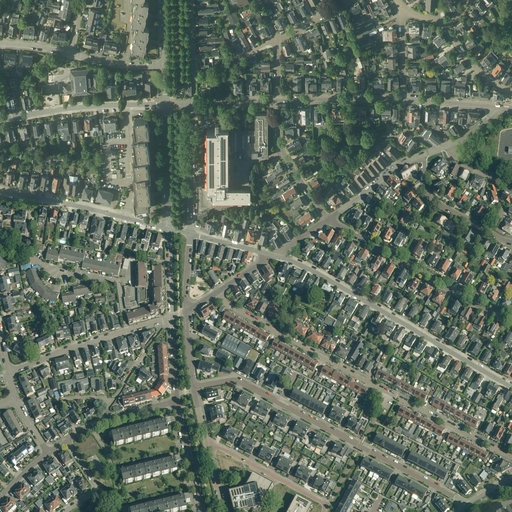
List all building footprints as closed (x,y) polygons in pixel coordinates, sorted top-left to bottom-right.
[(100,4),(100,0),(92,0),(91,3),(95,4),(95,7),(101,8),(102,5),(100,4)] [(137,0),(137,1),(131,25),(137,26),(143,27),(149,3),(143,2),(137,0)] [(426,10),(433,10),(433,9),(434,9),(434,0),(426,0),(426,9),(426,10)] [(445,0),(451,10),(458,5),(454,0),(445,0)] [(302,15),(308,12),(303,1),(297,4),(298,7),(297,7),(299,10),(300,10),(302,15)] [(480,1),(475,5),(477,8),(480,11),(479,12),(481,15),(486,10),(484,8),(485,7),(480,1)] [(387,3),(380,7),(383,14),(384,13),(385,16),(386,16),(387,18),(388,18),(392,16),(392,15),(391,13),(392,13),(388,5),(387,3)] [(207,8),(198,8),(199,14),(214,13),(214,8),(218,8),(218,4),(207,5),(207,8)] [(359,13),(359,11),(362,9),(359,4),(351,8),(355,15),(359,13)] [(246,10),(244,11),(242,12),(245,17),(249,15),(252,13),(254,16),(257,14),(256,11),(253,6),(246,10)] [(90,9),(89,15),(97,17),(98,11),(100,11),(101,8),(95,7),(94,10),(90,9)] [(291,21),(297,18),(294,13),(295,13),(293,9),(292,10),(290,8),(285,11),(286,13),(291,21)] [(472,20),(474,23),(479,18),(477,16),(478,15),(473,9),(468,14),(473,20),(472,20)] [(58,16),(61,17),(69,19),(71,13),(63,11),(59,10),(58,16)] [(276,28),(277,28),(278,27),(279,28),(287,23),(282,15),(281,13),(280,11),(273,15),(275,18),(274,19),(276,23),(274,24),(276,28)] [(239,22),(234,12),(227,15),(232,25),(239,22)] [(343,13),(337,16),(340,24),(341,24),(341,26),(347,24),(346,21),(347,21),(343,13)] [(96,23),(97,17),(89,15),(87,22),(96,23)] [(340,30),(339,28),(338,26),(335,18),(329,20),(332,28),(334,32),(340,30)] [(460,34),(467,29),(469,27),(466,23),(464,20),(462,21),(454,26),(457,30),(455,31),(457,35),(459,33),(460,34)] [(94,30),(96,23),(87,22),(86,28),(87,28),(86,31),(94,33),(94,30)] [(270,32),(266,24),(265,22),(259,25),(255,27),(255,28),(256,30),(259,28),(260,32),(262,31),(264,35),(266,34),(267,34),(268,36),(271,34),(270,32)] [(328,34),(331,33),(330,31),(330,30),(327,22),(321,25),(324,33),(325,35),(328,34)] [(253,23),(249,26),(250,28),(254,35),(258,33),(256,30),(255,28),(255,27),(254,24),(253,23)] [(503,23),(499,25),(502,30),(503,33),(500,36),(503,40),(509,36),(506,31),(508,30),(503,23)] [(415,36),(418,36),(418,33),(419,33),(418,24),(409,24),(409,27),(407,27),(407,31),(409,31),(409,33),(415,33),(415,36)] [(426,36),(430,37),(431,32),(433,32),(434,28),(431,28),(432,27),(426,26),(424,25),(422,35),(422,38),(425,38),(426,36)] [(149,28),(143,27),(137,26),(132,50),(143,53),(149,28)] [(311,29),(316,39),(320,37),(319,34),(320,34),(317,26),(311,29)] [(42,30),(40,38),(46,39),(48,31),(47,31),(48,28),(45,27),(44,30),(42,30)] [(52,38),(58,40),(60,31),(60,29),(55,28),(52,38)] [(316,39),(311,29),(306,32),(310,39),(311,39),(312,41),(316,39)] [(388,40),(388,39),(396,38),(396,29),(387,30),(382,31),(382,40),(388,40)] [(238,37),(239,38),(245,49),(250,46),(244,36),(243,34),(242,33),(241,33),(239,34),(238,35),(238,37)] [(444,45),(447,43),(446,41),(444,37),(443,37),(440,33),(433,38),(434,39),(432,41),(434,44),(436,42),(435,43),(438,47),(443,43),(444,45)] [(355,40),(360,50),(372,44),(368,34),(355,40)] [(252,35),(247,38),(251,45),(256,43),(252,35)] [(298,43),(299,46),(300,47),(302,51),(308,48),(307,45),(305,40),(304,40),(302,35),(296,37),(296,38),(294,38),(295,42),(296,41),(297,44),(298,43)] [(90,47),(92,39),(86,37),(84,46),(90,47)] [(469,48),(469,49),(476,44),(478,42),(474,37),(465,43),(467,45),(466,46),(468,48),(469,48)] [(98,40),(92,39),(90,47),(97,49),(98,45),(101,45),(102,39),(99,38),(98,40)] [(218,38),(211,38),(207,39),(207,44),(200,45),(200,51),(212,50),(212,44),(226,43),(224,38),(218,38)] [(235,53),(237,52),(238,52),(242,50),(236,38),(232,41),(233,43),(232,44),(233,45),(234,45),(235,47),(232,48),(234,52),(235,53)] [(102,39),(101,45),(104,46),(103,50),(109,51),(111,43),(112,41),(105,40),(102,39)] [(117,44),(111,43),(109,51),(113,52),(113,53),(119,54),(120,49),(121,43),(118,42),(117,44)] [(281,45),(284,54),(285,56),(292,54),(290,49),(289,49),(288,43),(281,45)] [(385,50),(383,51),(383,55),(397,54),(396,44),(387,45),(387,46),(385,46),(385,50)] [(474,55),(474,56),(478,54),(478,55),(481,53),(479,50),(481,48),(479,45),(476,46),(473,49),(474,50),(471,52),(472,53),(472,54),(473,55),(474,55)] [(412,55),(417,55),(417,49),(419,49),(419,46),(417,46),(408,46),(408,56),(409,55),(409,58),(412,58),(412,55)] [(480,61),(483,65),(493,56),(490,53),(487,55),(480,61)] [(447,66),(451,64),(447,58),(448,58),(447,56),(446,56),(444,54),(438,58),(437,57),(431,61),(434,65),(436,65),(437,64),(439,66),(443,66),(446,64),(447,66)] [(23,55),(22,63),(22,64),(26,65),(28,67),(31,65),(32,56),(23,55)] [(486,68),(493,62),(496,60),(493,56),(483,65),(486,68)] [(297,67),(297,65),(303,64),(303,61),(301,61),(293,62),(294,64),(286,64),(286,70),(294,70),(294,67),(297,67)] [(498,64),(492,72),(497,77),(502,71),(502,70),(504,68),(506,65),(501,61),(499,64),(498,64)] [(267,72),(267,69),(270,69),(272,69),(272,65),(270,65),(269,65),(269,63),(264,63),(264,62),(261,63),(258,63),(258,66),(261,66),(261,70),(262,70),(262,72),(267,72)] [(452,69),(456,73),(458,72),(462,69),(464,71),(466,69),(465,67),(461,62),(458,64),(457,64),(454,67),(452,69)] [(419,75),(419,73),(419,66),(417,66),(417,65),(411,65),(411,66),(408,66),(408,73),(409,73),(409,75),(412,75),(419,75)] [(100,91),(100,84),(90,85),(90,75),(89,69),(70,70),(71,84),(63,85),(63,86),(64,86),(64,93),(72,92),(72,94),(91,93),(91,91),(100,91)] [(266,89),(265,76),(265,72),(260,73),(258,73),(258,79),(261,79),(261,86),(261,89),(266,89)] [(511,80),(511,76),(511,77),(506,72),(504,75),(504,76),(501,80),(507,84),(507,83),(509,85),(511,82),(511,80)] [(388,77),(388,87),(388,90),(392,90),(393,87),(398,87),(398,78),(397,78),(397,74),(393,74),(393,78),(388,77)] [(299,88),(302,88),(301,78),(301,75),(293,76),(293,78),(293,89),(296,89),(296,91),(299,90),(299,88)] [(337,76),(337,80),(337,88),(340,88),(340,89),(342,89),(343,88),(343,85),(344,85),(344,84),(346,84),(346,80),(343,80),(343,76),(337,76)] [(239,91),(243,91),(243,81),(238,81),(238,78),(233,79),(233,81),(234,92),(239,91)] [(249,80),(249,83),(247,83),(247,92),(250,92),(254,92),(257,92),(256,86),(257,86),(257,83),(256,83),(255,78),(252,79),(252,80),(249,80)] [(310,90),(316,89),(316,78),(310,78),(310,81),(305,81),(305,90),(310,90)] [(322,90),(331,89),(331,80),(330,80),(330,78),(322,79),(322,81),(321,81),(322,90)] [(372,85),(371,88),(374,89),(384,89),(384,81),(383,81),(383,78),(378,78),(378,81),(374,81),(374,85),(372,85)] [(424,83),(426,83),(425,91),(435,92),(436,84),(435,84),(435,81),(435,78),(427,78),(427,81),(424,80),(424,83)] [(415,90),(421,90),(421,82),(421,80),(417,79),(417,80),(416,80),(411,79),(411,81),(411,85),(408,85),(408,90),(410,90),(415,91),(415,90)] [(441,92),(449,93),(450,84),(449,84),(449,82),(442,81),(442,84),(441,84),(441,92)] [(455,85),(454,93),(464,94),(465,86),(465,83),(456,82),(455,85)] [(123,96),(124,95),(126,95),(126,96),(136,96),(136,86),(134,86),(134,83),(130,84),(130,87),(126,87),(126,90),(122,90),(123,96)] [(146,95),(155,95),(154,83),(145,83),(146,95)] [(478,93),(487,93),(488,86),(480,85),(479,92),(478,92),(478,93)] [(112,96),(115,96),(115,86),(107,86),(104,86),(105,92),(107,92),(107,96),(108,96),(108,97),(112,97),(112,96)] [(28,106),(32,105),(30,95),(29,89),(25,90),(26,96),(22,96),(23,107),(28,106)] [(493,92),(493,98),(503,99),(504,99),(505,98),(505,96),(504,96),(503,96),(503,95),(494,90),(493,92)] [(6,98),(8,108),(11,107),(11,109),(16,108),(16,103),(17,103),(16,100),(15,100),(14,96),(13,93),(9,93),(10,96),(9,97),(9,98),(6,98)] [(375,118),(377,118),(378,116),(378,115),(378,107),(369,107),(369,116),(375,116),(375,118)] [(343,123),(344,123),(344,118),(344,114),(347,113),(347,109),(344,109),(337,109),(336,108),(333,108),(332,109),(332,114),(332,119),(332,123),(342,123),(342,124),(343,124),(343,123)] [(361,120),(365,120),(365,117),(365,108),(355,108),(353,108),(353,112),(355,112),(355,117),(361,117),(361,120)] [(387,118),(390,119),(390,116),(390,108),(381,108),(381,116),(387,116),(387,118)] [(392,121),(400,121),(400,118),(400,108),(392,108),(392,121)] [(419,120),(419,112),(418,111),(416,110),(415,111),(414,111),(414,109),(410,108),(410,111),(409,111),(409,119),(409,124),(410,124),(410,127),(414,127),(414,124),(418,125),(419,120)] [(290,124),(296,123),(296,119),(294,119),(294,112),(289,112),(288,112),(288,109),(284,110),(284,112),(284,122),(290,122),(290,124)] [(300,122),(311,121),(310,109),(300,109),(298,109),(298,113),(300,113),(300,122)] [(439,122),(447,123),(447,121),(448,111),(444,111),(444,110),(440,109),(439,112),(439,122)] [(425,119),(435,119),(436,111),(430,111),(430,110),(425,110),(423,110),(423,114),(425,114),(425,119)] [(315,120),(315,123),(315,126),(319,126),(319,125),(323,125),(323,123),(326,123),(326,114),(321,114),(321,111),(319,111),(314,111),(314,120),(315,120)] [(465,125),(465,121),(466,115),(466,113),(465,111),(463,111),(461,111),(458,111),(457,112),(453,112),(451,112),(450,120),(452,120),(453,122),(456,122),(457,119),(459,119),(458,124),(465,125)] [(468,116),(466,115),(465,121),(467,121),(468,121),(468,122),(471,122),(480,116),(479,113),(468,112),(468,116)] [(268,155),(268,113),(255,113),(255,118),(255,130),(255,135),(255,143),(255,151),(257,151),(257,156),(268,156),(268,155)] [(146,116),(146,117),(135,118),(134,117),(132,117),(135,134),(132,135),(135,156),(132,156),(135,172),(132,172),(136,198),(134,198),(136,210),(149,208),(147,197),(150,197),(147,176),(150,176),(147,156),(150,155),(146,134),(149,134),(146,116)] [(88,127),(93,127),(92,122),(94,121),(94,117),(92,118),(92,117),(87,118),(85,119),(85,125),(84,125),(84,128),(85,128),(85,130),(88,130),(88,127)] [(107,119),(103,119),(104,130),(108,130),(109,131),(114,131),(114,129),(118,129),(117,118),(113,118),(112,118),(111,118),(108,118),(108,119),(107,119)] [(74,132),(81,131),(81,129),(81,125),(80,125),(79,120),(77,120),(76,119),(74,119),(73,120),(74,130),(74,132)] [(52,134),(54,134),(55,134),(55,131),(54,127),(53,127),(53,122),(46,123),(47,128),(44,129),(45,135),(52,134)] [(490,139),(483,155),(511,167),(511,123),(490,139)] [(35,137),(41,136),(41,135),(42,135),(41,130),(40,130),(39,124),(33,125),(35,137)] [(26,139),(29,138),(29,135),(28,131),(27,131),(26,126),(19,127),(19,128),(17,128),(18,132),(20,131),(21,137),(25,136),(26,139)] [(227,182),(227,154),(232,154),(247,154),(247,157),(257,157),(257,156),(257,151),(255,151),(255,143),(247,143),(247,135),(255,135),(255,130),(232,130),(232,151),(227,151),(227,141),(227,126),(229,126),(216,126),(216,129),(207,129),(207,130),(208,187),(207,187),(208,187),(208,190),(229,190),(229,183),(229,182),(227,182)] [(433,144),(434,144),(435,143),(437,145),(439,142),(434,138),(434,137),(433,136),(433,135),(431,133),(430,132),(432,131),(431,130),(430,130),(427,129),(421,127),(420,133),(422,135),(426,138),(433,144)] [(432,131),(430,132),(431,133),(433,135),(433,136),(434,137),(434,138),(439,142),(440,142),(441,142),(441,141),(442,140),(442,139),(433,132),(435,130),(437,132),(438,130),(436,130),(435,129),(432,128),(431,130),(432,131)] [(13,141),(16,141),(16,138),(15,135),(14,135),(13,129),(5,131),(5,134),(8,134),(8,139),(12,139),(13,141)] [(399,139),(398,140),(397,141),(403,145),(404,144),(409,137),(402,133),(399,138),(399,137),(398,138),(399,139)] [(293,150),(294,152),(302,148),(298,139),(287,145),(290,151),(293,150)] [(406,148),(411,150),(417,142),(412,139),(407,145),(408,146),(406,148)] [(394,159),(400,153),(392,145),(386,152),(390,156),(394,159)] [(370,156),(373,160),(367,165),(364,162),(363,163),(365,166),(370,172),(369,172),(371,175),(372,176),(373,175),(373,174),(380,168),(379,167),(380,166),(382,168),(383,168),(381,166),(382,165),(383,166),(386,163),(380,155),(376,157),(374,154),(370,156)] [(299,166),(306,162),(311,160),(308,155),(306,156),(305,155),(303,156),(303,155),(297,159),(297,158),(295,159),(299,166)] [(436,164),(442,170),(443,170),(445,171),(447,170),(446,168),(447,167),(447,166),(447,165),(446,164),(445,164),(443,160),(442,161),(442,160),(439,162),(439,163),(438,164),(438,163),(436,164)] [(280,173),(284,171),(280,165),(279,163),(276,165),(277,167),(273,170),(271,171),(274,177),(276,175),(277,176),(281,174),(280,173)] [(442,170),(436,164),(435,166),(436,166),(435,168),(434,167),(432,171),(433,171),(432,172),(436,174),(436,175),(437,176),(438,175),(439,176),(440,174),(442,175),(443,173),(442,171),(442,170)] [(313,172),(315,171),(312,166),(310,167),(309,166),(307,168),(307,169),(303,172),(307,177),(313,172)] [(412,174),(416,172),(412,166),(410,167),(408,168),(402,171),(403,172),(399,174),(403,180),(409,176),(410,177),(412,175),(412,174)] [(454,166),(449,175),(454,177),(453,179),(456,180),(458,175),(456,174),(459,168),(454,166)] [(357,169),(354,172),(357,175),(354,178),(361,186),(364,183),(363,182),(364,182),(366,184),(367,183),(365,181),(366,180),(367,181),(370,178),(364,170),(360,173),(357,169)] [(10,182),(12,182),(13,177),(14,177),(14,173),(15,171),(11,170),(11,173),(7,172),(6,177),(4,177),(4,181),(6,181),(6,182),(10,182)] [(462,170),(458,178),(465,181),(469,174),(468,173),(468,172),(466,172),(465,172),(462,170)] [(19,184),(26,185),(27,180),(28,177),(29,172),(22,171),(21,175),(19,184)] [(33,186),(37,187),(38,178),(39,175),(32,174),(32,177),(31,177),(30,185),(31,185),(31,186),(33,187),(33,186)] [(284,186),(291,182),(288,177),(287,177),(286,175),(283,177),(285,179),(284,179),(280,181),(281,181),(278,183),(280,187),(283,185),(284,186)] [(44,188),(47,189),(49,180),(48,177),(42,176),(40,187),(41,188),(44,189),(44,188)] [(69,176),(69,178),(67,178),(64,178),(63,185),(66,185),(65,193),(72,193),(74,176),(73,176),(69,176)] [(74,176),(72,193),(78,194),(79,187),(82,187),(82,180),(79,179),(79,180),(77,179),(78,177),(74,176)] [(312,184),(314,187),(322,182),(318,176),(310,182),(311,184),(312,184)] [(475,189),(480,178),(476,176),(475,177),(470,187),(475,189)] [(393,190),(400,184),(397,181),(396,181),(395,182),(392,177),(386,182),(393,190)] [(58,191),(60,183),(60,180),(53,178),(53,181),(52,185),(53,185),(52,189),(55,190),(55,191),(57,191),(58,191)] [(480,178),(475,189),(479,191),(484,181),(484,180),(480,178)] [(269,188),(277,184),(274,179),(267,184),(269,188)] [(348,180),(346,182),(343,179),(340,182),(343,185),(342,186),(347,191),(348,190),(351,194),(356,189),(351,183),(350,183),(348,180)] [(433,186),(437,192),(441,189),(441,190),(444,188),(447,187),(443,180),(436,184),(437,184),(433,186)] [(322,189),(327,195),(335,190),(330,183),(322,189)] [(88,198),(90,198),(92,190),(88,189),(89,185),(86,184),(85,188),(84,188),(84,190),(83,190),(82,192),(83,192),(82,197),(84,197),(84,198),(87,199),(88,198)] [(445,197),(452,202),(457,194),(451,190),(453,188),(450,186),(448,189),(449,190),(445,197)] [(294,195),(297,193),(297,192),(296,189),(295,190),(293,187),(289,189),(289,188),(286,190),(286,191),(283,193),(287,199),(290,197),(291,198),(294,196),(294,195)] [(388,197),(390,195),(393,197),(395,194),(389,189),(387,191),(381,187),(379,189),(388,197)] [(498,202),(495,195),(497,194),(494,187),(490,188),(492,192),(485,194),(487,200),(490,200),(492,204),(498,202)] [(388,197),(379,189),(377,192),(383,198),(383,199),(385,200),(386,200),(388,197)] [(507,203),(511,196),(511,194),(511,193),(505,189),(502,194),(504,195),(501,199),(507,203)] [(97,199),(106,202),(107,200),(110,201),(112,193),(99,190),(97,199)] [(229,190),(208,190),(202,190),(202,206),(212,206),(212,203),(212,202),(250,202),(250,190),(246,190),(229,190)] [(403,199),(408,204),(416,196),(411,191),(403,199)] [(337,192),(329,198),(327,200),(327,201),(329,204),(330,204),(332,203),(335,207),(336,208),(340,205),(339,203),(343,200),(341,197),(341,198),(337,192)] [(460,199),(459,202),(457,205),(463,208),(469,198),(465,196),(464,198),(460,195),(459,198),(460,199)] [(302,207),(305,205),(303,203),(304,203),(300,197),(292,203),(289,205),(291,207),(294,205),(296,208),(300,206),(302,207)] [(375,198),(373,199),(370,197),(366,202),(369,205),(369,206),(372,208),(374,205),(376,207),(380,202),(375,198)] [(412,205),(418,212),(424,207),(418,200),(412,205)] [(475,214),(483,219),(486,212),(479,208),(477,210),(476,209),(474,211),(476,212),(475,214)] [(0,209),(0,211),(0,214),(3,214),(2,214),(2,215),(3,215),(3,216),(4,217),(4,221),(11,222),(12,210),(0,209)] [(39,217),(39,220),(45,221),(46,219),(47,215),(46,215),(47,210),(44,210),(43,209),(42,209),(41,209),(40,209),(39,217)] [(294,219),(301,214),(298,210),(292,215),(294,219)] [(350,220),(355,224),(358,219),(359,219),(361,216),(362,214),(356,210),(354,213),(354,212),(352,217),(349,215),(347,219),(350,220)] [(50,220),(50,223),(56,224),(56,221),(57,221),(58,218),(57,218),(58,213),(52,211),(50,220)] [(302,216),(301,214),(296,218),(297,220),(299,219),(302,224),(306,221),(310,219),(311,221),(314,219),(313,217),(309,211),(302,216)] [(20,224),(25,225),(26,213),(19,212),(19,217),(17,216),(17,218),(16,218),(16,219),(17,219),(14,219),(13,223),(15,224),(20,224)] [(59,225),(65,226),(68,214),(65,213),(64,214),(60,213),(59,223),(60,223),(59,225)] [(69,225),(76,227),(76,225),(78,217),(77,217),(77,216),(75,215),(75,216),(72,216),(71,220),(70,220),(70,223),(69,225)] [(402,215),(396,225),(401,228),(407,218),(402,215)] [(360,226),(366,230),(370,222),(371,219),(365,216),(364,218),(362,221),(363,222),(360,226)] [(444,228),(449,231),(453,224),(438,216),(434,223),(443,228),(444,225),(445,226),(444,228)] [(79,228),(85,230),(86,227),(86,228),(88,219),(81,217),(79,226),(80,226),(79,228)] [(401,227),(404,229),(410,219),(407,217),(401,227)] [(204,230),(209,231),(212,221),(210,220),(207,219),(206,222),(206,223),(202,222),(200,228),(204,229),(204,230)] [(511,222),(507,219),(503,226),(504,227),(502,231),(510,235),(511,236),(511,235),(511,232),(511,227),(507,225),(508,224),(510,225),(511,222)] [(92,226),(93,226),(91,236),(93,236),(92,240),(100,242),(100,241),(103,242),(103,241),(104,242),(104,238),(102,237),(103,233),(102,233),(104,223),(99,222),(100,221),(96,220),(96,221),(93,220),(92,226)] [(213,221),(212,221),(209,231),(214,233),(216,225),(218,225),(218,222),(213,220),(213,221)] [(271,223),(272,224),(274,227),(276,229),(279,227),(274,220),(271,223)] [(376,235),(379,237),(380,234),(378,232),(381,228),(378,226),(379,224),(376,223),(375,225),(375,224),(373,227),(373,228),(371,233),(376,236),(376,235)] [(106,235),(113,236),(114,234),(116,226),(115,225),(113,225),(112,225),(109,224),(107,233),(106,235)] [(221,234),(227,236),(228,232),(229,232),(231,232),(231,229),(229,228),(228,228),(229,225),(225,224),(224,227),(222,227),(221,230),(222,231),(221,234)] [(287,239),(293,235),(291,231),(291,230),(289,227),(288,225),(281,229),(287,239)] [(124,243),(125,237),(127,229),(126,229),(125,228),(124,229),(123,228),(121,227),(121,228),(120,227),(118,235),(116,241),(124,243)] [(246,239),(255,241),(257,232),(258,229),(255,228),(254,231),(248,230),(246,239)] [(389,238),(392,234),(393,234),(394,232),(391,230),(388,228),(386,231),(384,234),(382,239),(387,242),(390,243),(391,240),(389,238)] [(240,239),(241,239),(242,235),(241,235),(242,231),(235,229),(234,233),(233,238),(240,239)] [(131,231),(129,239),(128,241),(135,243),(136,240),(137,237),(136,237),(137,232),(135,231),(134,231),(133,230),(132,231),(131,231)] [(262,231),(261,234),(259,242),(265,244),(268,235),(267,235),(268,233),(266,232),(262,231)] [(322,236),(320,235),(318,239),(328,245),(334,235),(330,232),(328,235),(328,234),(327,234),(326,234),(325,234),(324,234),(324,235),(323,235),(322,236)] [(465,242),(468,244),(473,236),(466,232),(462,240),(460,243),(464,245),(465,242)] [(145,245),(143,250),(147,251),(151,235),(144,233),(141,242),(141,244),(145,245)] [(272,244),(273,243),(274,247),(282,243),(278,235),(276,233),(274,235),(275,237),(270,239),(270,241),(271,243),(272,244)] [(395,242),(393,245),(395,246),(395,247),(398,249),(400,245),(402,246),(404,243),(407,239),(400,235),(398,239),(397,238),(395,242)] [(152,245),(152,248),(159,249),(159,247),(162,238),(161,238),(160,237),(159,237),(158,237),(154,237),(152,245)] [(332,250),(333,250),(335,247),(338,248),(340,244),(342,245),(344,242),(342,241),(342,240),(336,237),(333,242),(332,241),(326,251),(328,252),(330,253),(332,250)] [(485,241),(482,239),(478,246),(478,247),(477,248),(480,250),(481,248),(486,251),(490,244),(485,241)] [(196,242),(196,250),(196,253),(203,255),(203,254),(204,251),(206,244),(196,242)] [(302,256),(305,258),(307,256),(313,250),(313,249),(314,248),(309,243),(307,245),(305,247),(305,248),(302,252),(304,253),(304,254),(302,256)] [(348,259),(349,259),(348,261),(347,261),(346,262),(350,265),(351,263),(354,257),(351,255),(353,251),(355,252),(357,249),(355,248),(355,247),(354,247),(354,246),(353,245),(352,246),(349,244),(344,252),(345,252),(344,255),(346,256),(345,257),(348,259)] [(207,251),(206,254),(205,259),(207,259),(208,257),(212,258),(213,255),(215,247),(214,246),(212,245),(211,246),(209,246),(208,251),(207,251)] [(411,251),(410,254),(412,255),(412,256),(416,258),(417,258),(419,259),(424,252),(423,251),(425,249),(418,245),(414,252),(411,251)] [(493,246),(489,253),(488,252),(487,255),(493,258),(494,256),(495,256),(499,249),(493,246)] [(216,259),(221,260),(222,258),(224,250),(218,248),(217,253),(216,253),(215,256),(216,256),(216,259)] [(52,261),(54,252),(48,250),(46,260),(50,261),(50,260),(52,261)] [(312,260),(318,264),(319,263),(321,259),(323,256),(324,254),(321,252),(318,250),(316,252),(314,255),(315,256),(312,260)] [(73,252),(67,251),(65,260),(66,261),(70,262),(73,252)] [(224,258),(223,261),(222,264),(226,264),(226,262),(230,263),(231,260),(233,252),(232,252),(232,251),(230,251),(229,251),(227,251),(226,256),(225,255),(224,258)] [(497,261),(503,264),(504,262),(508,254),(503,251),(499,258),(499,259),(497,261)] [(60,253),(54,252),(52,261),(54,261),(54,262),(58,263),(59,259),(60,253)] [(79,254),(73,252),(70,262),(74,263),(75,262),(77,263),(79,254)] [(236,264),(239,264),(239,262),(240,262),(242,254),(236,252),(235,257),(234,257),(233,260),(236,261),(236,264)] [(366,253),(365,253),(362,252),(361,254),(360,253),(358,256),(359,257),(358,259),(358,260),(357,262),(360,264),(361,261),(364,263),(366,258),(368,260),(370,257),(368,255),(367,253),(366,253)] [(85,255),(79,254),(77,263),(78,263),(78,264),(82,265),(84,259),(84,258),(85,255)] [(241,265),(246,266),(247,263),(249,264),(250,261),(251,261),(251,260),(253,261),(254,258),(252,257),(244,254),(241,265)] [(428,265),(434,268),(439,261),(439,260),(440,258),(434,255),(433,257),(430,262),(429,261),(427,264),(428,265)] [(331,261),(329,260),(326,258),(325,261),(321,268),(326,271),(330,264),(331,261)] [(374,268),(377,269),(380,265),(382,266),(384,263),(382,262),(376,258),(373,263),(372,263),(371,265),(372,266),(370,269),(373,270),(374,268)] [(90,260),(84,259),(82,265),(81,269),(86,270),(86,269),(88,269),(90,260)] [(438,270),(444,274),(449,266),(449,265),(450,263),(444,259),(443,262),(438,270)] [(94,271),(96,262),(90,260),(88,269),(90,270),(94,271)] [(102,263),(96,262),(94,271),(98,272),(100,272),(102,263)] [(114,266),(108,264),(106,274),(110,275),(110,274),(112,275),(114,266)] [(280,264),(277,270),(279,271),(278,274),(282,276),(281,278),(286,280),(288,274),(285,273),(288,266),(280,264)] [(146,277),(146,273),(145,269),(147,269),(147,265),(136,265),(136,269),(137,269),(137,273),(136,273),(137,273),(137,276),(136,276),(136,285),(137,285),(137,288),(136,288),(136,289),(137,288),(138,303),(138,305),(146,303),(146,301),(146,288),(146,284),(147,284),(147,277),(146,277)] [(348,275),(350,272),(351,271),(350,271),(353,267),(349,265),(347,269),(344,267),(342,270),(341,270),(337,277),(343,281),(346,274),(348,275)] [(481,273),(486,275),(490,268),(485,265),(481,273)] [(114,266),(112,275),(114,275),(114,276),(118,277),(120,267),(114,266)] [(269,266),(262,271),(266,277),(263,279),(266,284),(271,280),(270,278),(273,276),(271,273),(273,272),(269,266)] [(381,276),(387,280),(389,277),(394,269),(393,269),(393,268),(391,267),(390,268),(388,266),(385,271),(384,270),(382,273),(383,273),(381,276)] [(359,270),(353,267),(350,271),(351,271),(350,272),(356,275),(359,270)] [(152,306),(156,309),(158,313),(159,312),(161,314),(162,314),(164,311),(164,310),(162,308),(164,307),(163,307),(163,304),(164,304),(164,295),(163,295),(162,292),(164,292),(164,291),(162,291),(162,288),(164,288),(163,280),(162,280),(162,276),(163,276),(162,276),(162,272),(163,272),(163,268),(152,268),(152,272),(153,272),(153,280),(152,280),(152,288),(154,288),(154,296),(152,296),(152,306)] [(450,278),(456,281),(462,271),(456,268),(450,278)] [(28,279),(37,276),(36,274),(37,274),(36,270),(26,273),(28,279)] [(215,277),(212,271),(207,275),(210,280),(214,286),(219,283),(217,280),(217,279),(216,277),(215,277)] [(293,286),(294,283),(296,280),(297,281),(296,282),(297,283),(297,284),(300,286),(302,283),(306,275),(302,273),(297,271),(293,278),(291,278),(288,284),(293,286)] [(403,271),(402,272),(400,271),(398,274),(400,275),(398,279),(396,283),(399,285),(398,286),(402,288),(403,286),(405,283),(407,280),(406,280),(408,276),(406,274),(406,273),(403,271)] [(461,283),(468,287),(472,279),(473,277),(467,273),(466,275),(461,283)] [(350,275),(346,282),(352,286),(356,279),(350,275)] [(37,276),(28,279),(29,282),(29,283),(30,283),(31,286),(40,281),(38,278),(37,276)] [(255,292),(256,291),(264,295),(269,286),(264,284),(265,283),(263,281),(259,284),(256,278),(255,279),(252,276),(248,279),(252,285),(252,286),(251,287),(255,292)] [(364,277),(363,278),(361,282),(357,289),(362,292),(364,287),(365,288),(366,286),(365,285),(368,282),(367,281),(368,280),(364,277)] [(310,290),(314,292),(315,289),(316,289),(317,287),(319,282),(316,280),(315,281),(311,278),(305,288),(308,290),(310,287),(310,288),(311,289),(310,290)] [(37,292),(43,286),(42,285),(42,284),(40,281),(31,286),(33,289),(33,290),(34,290),(37,292)] [(417,281),(415,282),(413,281),(410,286),(409,285),(408,288),(409,288),(407,291),(414,295),(415,292),(414,292),(419,284),(418,282),(417,281)] [(244,291),(245,293),(250,290),(249,288),(250,287),(248,285),(247,285),(245,282),(240,285),(244,291)] [(376,298),(378,299),(380,296),(378,294),(380,290),(379,290),(380,287),(375,284),(374,287),(372,290),(373,290),(370,294),(372,295),(372,296),(376,298)] [(7,285),(0,286),(1,292),(3,292),(3,294),(10,293),(9,289),(8,290),(7,285)] [(324,297),(327,300),(328,297),(329,297),(333,290),(325,285),(320,292),(320,293),(319,295),(322,297),(323,294),(325,295),(324,297)] [(476,292),(478,293),(477,294),(481,296),(481,295),(483,296),(489,286),(487,285),(485,287),(482,285),(479,290),(477,289),(476,292)] [(42,298),(48,290),(45,287),(43,286),(37,292),(39,295),(39,296),(40,296),(42,298)] [(242,296),(240,293),(236,287),(231,290),(235,296),(237,299),(242,296)] [(420,294),(428,298),(432,290),(428,288),(428,289),(424,287),(420,294)] [(493,302),(495,303),(497,300),(495,299),(498,294),(494,292),(496,290),(493,288),(490,293),(491,294),(488,299),(490,300),(489,300),(493,302)] [(46,300),(50,301),(53,292),(51,292),(52,291),(48,290),(42,298),(45,299),(46,300)] [(387,304),(389,306),(391,302),(389,301),(392,297),(391,296),(392,294),(387,291),(385,294),(385,293),(383,296),(384,297),(382,301),(384,302),(383,302),(387,305),(387,304)] [(53,292),(50,301),(56,303),(59,294),(55,293),(53,292)] [(432,302),(439,306),(444,298),(437,294),(432,302)] [(333,303),(332,305),(330,304),(325,312),(324,315),(328,317),(329,314),(330,314),(334,306),(335,307),(339,308),(340,306),(345,298),(339,295),(336,300),(335,299),(333,302),(333,303)] [(4,307),(11,305),(10,301),(11,300),(11,297),(4,299),(5,301),(3,301),(4,307)] [(247,307),(253,310),(257,303),(258,301),(252,298),(250,300),(247,307)] [(405,302),(400,299),(399,301),(394,309),(400,312),(404,305),(405,302)] [(500,306),(507,310),(511,303),(504,299),(500,306)] [(351,315),(352,313),(354,311),(358,305),(350,300),(346,307),(347,307),(346,309),(345,311),(351,315)] [(264,301),(263,303),(262,305),(260,304),(256,312),(262,315),(268,305),(265,304),(266,302),(264,301)] [(452,315),(455,317),(456,315),(458,312),(457,311),(460,307),(458,306),(458,305),(454,303),(452,302),(450,305),(452,306),(450,311),(454,313),(452,315)] [(206,306),(204,308),(209,315),(214,311),(210,304),(207,306),(206,306)] [(11,305),(4,307),(5,312),(7,312),(7,314),(14,312),(13,309),(12,310),(11,305)] [(156,309),(152,306),(145,309),(145,310),(137,312),(137,311),(130,313),(130,314),(126,316),(129,324),(129,325),(129,324),(132,323),(132,324),(141,322),(140,321),(143,320),(144,321),(144,319),(147,319),(147,320),(155,317),(155,316),(158,315),(159,316),(158,313),(156,309)] [(268,317),(273,320),(276,315),(279,316),(281,313),(278,311),(279,311),(270,306),(268,310),(270,311),(268,315),(269,315),(268,317)] [(407,316),(413,320),(417,312),(414,310),(415,308),(413,306),(411,308),(409,311),(410,312),(407,316)] [(371,313),(368,312),(369,310),(363,307),(358,314),(359,315),(358,317),(362,320),(364,318),(365,318),(366,316),(368,318),(371,313)] [(209,315),(204,308),(202,309),(199,311),(204,318),(209,315)] [(463,319),(467,321),(467,320),(468,320),(469,318),(468,317),(469,316),(471,317),(473,314),(471,313),(467,311),(465,310),(463,315),(462,314),(460,317),(459,319),(462,321),(463,319)] [(228,323),(232,316),(230,314),(230,315),(226,313),(223,320),(228,323)] [(419,324),(425,327),(429,320),(430,317),(425,314),(424,316),(423,316),(419,324)] [(105,330),(107,329),(103,315),(100,315),(101,318),(97,319),(98,321),(101,331),(103,331),(105,331),(105,330)] [(317,322),(322,325),(326,318),(321,315),(317,322)] [(232,316),(228,323),(233,326),(237,319),(234,317),(232,316)] [(340,316),(337,321),(343,324),(346,319),(340,316)] [(7,321),(8,327),(15,325),(14,321),(15,320),(15,317),(9,319),(9,320),(7,321)] [(87,331),(91,330),(92,334),(97,333),(96,325),(95,322),(94,322),(93,318),(89,319),(88,317),(85,318),(87,331)] [(110,331),(119,328),(117,322),(116,318),(115,317),(111,318),(111,319),(108,319),(110,331)] [(335,321),(327,317),(324,324),(331,328),(335,321)] [(379,317),(378,318),(376,317),(373,322),(372,321),(371,324),(369,327),(372,329),(373,328),(376,330),(377,328),(382,320),(382,319),(379,317)] [(348,326),(350,328),(356,331),(359,326),(361,323),(353,318),(348,326)] [(237,319),(233,326),(238,329),(243,321),(240,320),(237,319)] [(294,323),(296,324),(292,331),(298,334),(301,327),(304,323),(296,319),(295,322),(294,323)] [(474,325),(472,328),(479,331),(480,329),(483,325),(485,327),(487,323),(485,322),(481,319),(481,320),(479,319),(476,323),(475,322),(474,325)] [(243,321),(238,329),(244,332),(248,324),(245,323),(243,321)] [(436,333),(439,335),(442,331),(439,329),(440,326),(441,324),(436,321),(435,323),(434,322),(432,326),(432,327),(430,330),(436,333)] [(338,330),(341,325),(336,322),(333,327),(338,330)] [(386,334),(390,336),(391,334),(395,327),(387,322),(383,329),(381,332),(385,334),(386,331),(387,332),(386,334)] [(248,324),(244,332),(249,334),(253,327),(251,326),(248,324)] [(15,325),(8,327),(10,332),(11,332),(12,334),(18,332),(17,329),(16,330),(15,325)] [(68,328),(68,326),(66,327),(66,325),(61,326),(62,329),(64,339),(70,338),(68,328)] [(202,333),(202,334),(213,340),(218,330),(209,325),(208,328),(205,327),(205,328),(204,330),(202,333)] [(449,341),(454,332),(458,326),(455,325),(453,329),(452,328),(451,330),(445,339),(449,341)] [(490,334),(494,336),(496,332),(498,333),(500,329),(498,328),(494,326),(492,325),(490,330),(489,329),(487,332),(486,335),(489,336),(490,334)] [(303,328),(301,327),(298,334),(303,337),(307,330),(308,328),(306,327),(304,326),(303,328)] [(64,339),(62,329),(59,330),(58,327),(55,328),(57,340),(64,339)] [(253,327),(249,334),(254,337),(258,330),(255,329),(255,328),(253,327)] [(258,330),(254,337),(252,341),(254,343),(256,340),(259,341),(264,333),(261,332),(258,330)] [(307,339),(313,342),(316,335),(315,335),(316,332),(314,331),(312,330),(311,332),(307,339)] [(143,344),(143,345),(145,345),(154,335),(152,331),(140,335),(140,337),(139,337),(141,345),(143,344)] [(403,331),(401,332),(399,331),(397,335),(396,335),(394,338),(393,340),(396,342),(399,344),(400,342),(401,342),(405,334),(405,333),(403,331)] [(454,332),(449,341),(452,344),(458,335),(454,332)] [(264,333),(259,341),(262,343),(260,346),(263,347),(269,336),(266,334),(264,333)] [(318,336),(316,335),(313,342),(318,346),(322,339),(322,338),(323,336),(321,335),(319,334),(318,336)] [(498,349),(501,350),(503,346),(505,347),(506,345),(509,346),(511,347),(511,345),(511,336),(508,334),(503,343),(502,342),(498,349)] [(46,338),(42,340),(45,346),(50,344),(50,342),(51,341),(48,336),(46,337),(46,338)] [(461,348),(463,350),(465,347),(463,345),(465,341),(467,339),(461,336),(460,338),(459,338),(457,341),(457,342),(455,345),(461,349),(461,348)] [(413,338),(412,338),(410,337),(407,341),(405,344),(404,346),(409,350),(411,347),(415,340),(415,339),(413,338)] [(321,347),(326,350),(330,343),(331,340),(326,338),(321,347)] [(223,349),(231,353),(244,360),(250,348),(241,343),(239,347),(225,339),(221,348),(223,349)] [(476,341),(473,339),(470,344),(473,346),(469,353),(470,354),(471,354),(475,357),(475,356),(476,356),(480,351),(479,350),(481,346),(475,342),(476,341)] [(45,346),(42,340),(38,342),(37,341),(35,342),(37,348),(39,347),(40,349),(45,346)] [(271,348),(276,351),(280,344),(277,342),(278,342),(275,340),(275,341),(271,348)] [(331,340),(330,343),(326,350),(332,353),(336,346),(333,344),(334,342),(332,341),(331,340)] [(487,342),(484,347),(490,351),(493,346),(487,342)] [(13,351),(18,354),(22,348),(18,346),(19,345),(16,343),(13,349),(14,350),(13,351)] [(352,361),(354,362),(363,347),(357,343),(348,359),(350,360),(349,361),(352,362),(352,361)] [(422,344),(421,344),(420,343),(417,347),(416,347),(415,350),(413,353),(416,355),(417,354),(420,356),(421,354),(426,347),(424,346),(424,345),(422,344)] [(117,351),(112,352),(110,344),(104,345),(106,354),(107,356),(112,355),(114,361),(119,360),(118,357),(117,351)] [(158,353),(167,353),(166,347),(163,347),(163,344),(157,345),(157,348),(158,348),(158,353)] [(276,351),(282,354),(286,346),(284,345),(280,344),(276,351)] [(340,357),(346,347),(341,344),(335,355),(340,357)] [(288,347),(286,346),(282,354),(287,357),(291,349),(288,348),(288,347)] [(203,347),(200,353),(204,355),(203,355),(206,357),(207,356),(208,356),(211,357),(213,352),(210,351),(210,350),(203,347)] [(351,349),(346,347),(340,357),(345,360),(351,349)] [(22,348),(18,354),(23,357),(24,356),(26,357),(29,351),(27,350),(26,351),(22,348)] [(92,361),(99,359),(98,356),(100,356),(99,352),(98,352),(97,348),(91,350),(93,357),(92,358),(92,361)] [(287,357),(292,360),(296,352),(294,351),(291,349),(287,357)] [(434,360),(436,361),(438,358),(436,357),(438,353),(434,351),(431,349),(427,356),(425,359),(428,361),(430,358),(434,360)] [(487,363),(489,364),(491,361),(489,360),(491,356),(492,353),(487,350),(485,353),(484,352),(483,355),(480,360),(486,364),(487,363)] [(91,363),(89,355),(87,351),(82,352),(84,360),(85,364),(91,363)] [(230,357),(221,352),(219,351),(216,357),(226,363),(230,357)] [(292,360),(298,362),(301,355),(298,354),(299,353),(296,352),(292,360)] [(75,367),(80,365),(79,362),(81,361),(80,357),(79,357),(78,353),(72,355),(74,363),(75,367)] [(298,362),(303,365),(307,358),(305,357),(301,355),(298,362)] [(360,368),(360,369),(364,362),(365,359),(361,357),(360,359),(359,359),(356,366),(358,367),(358,368),(359,369),(360,368)] [(498,357),(497,359),(495,363),(493,368),(499,371),(501,372),(505,364),(500,361),(501,359),(498,357)] [(237,358),(232,367),(233,367),(238,369),(237,370),(238,370),(240,371),(240,372),(247,376),(253,365),(245,361),(245,362),(242,361),(243,361),(242,361),(237,358)] [(303,365),(308,368),(312,361),(309,359),(307,358),(303,365)] [(448,359),(446,359),(444,358),(442,362),(441,362),(438,367),(441,369),(444,371),(446,369),(450,361),(450,360),(448,359)] [(61,360),(64,371),(67,371),(68,373),(73,372),(72,365),(69,366),(67,359),(61,360)] [(64,371),(61,360),(55,362),(56,369),(53,370),(55,376),(60,375),(60,372),(64,371)] [(201,362),(199,370),(205,372),(205,373),(209,374),(209,373),(210,373),(212,366),(219,369),(220,365),(208,361),(207,363),(201,362)] [(315,363),(312,361),(308,368),(313,371),(317,364),(318,364),(315,362),(315,363)] [(118,365),(116,364),(110,362),(108,365),(111,366),(114,368),(114,367),(123,372),(124,371),(125,371),(126,369),(125,368),(126,368),(119,364),(118,365)] [(366,372),(369,374),(373,367),(371,366),(373,363),(370,362),(369,364),(367,363),(363,370),(364,371),(364,372),(366,372)] [(450,373),(453,375),(452,376),(456,378),(457,377),(458,374),(457,374),(461,367),(455,363),(451,370),(450,373)] [(39,371),(42,376),(44,379),(49,376),(48,373),(49,372),(46,367),(42,370),(42,369),(39,370),(39,371)] [(122,374),(123,372),(114,367),(114,368),(112,371),(114,372),(114,373),(121,377),(121,376),(122,376),(123,375),(122,374)] [(325,378),(330,370),(328,368),(328,369),(324,367),(318,378),(321,380),(323,376),(325,378)] [(255,368),(251,374),(254,376),(253,379),(260,382),(267,370),(264,368),(262,372),(255,368)] [(381,380),(385,373),(379,370),(380,369),(378,368),(377,371),(378,372),(375,377),(375,378),(377,379),(378,379),(381,380)] [(464,381),(467,383),(469,381),(468,380),(472,373),(466,369),(462,377),(460,379),(464,381)] [(168,370),(159,371),(160,379),(161,379),(167,379),(167,376),(168,376),(168,370)] [(330,370),(325,378),(328,380),(327,383),(329,384),(332,380),(335,373),(332,371),(330,370)] [(144,383),(145,381),(147,382),(152,378),(149,375),(142,371),(139,376),(139,377),(138,379),(144,383)] [(335,373),(332,380),(337,383),(341,375),(338,374),(335,373)] [(385,373),(381,380),(384,382),(386,383),(390,376),(385,373)] [(270,374),(266,381),(269,383),(267,386),(274,390),(279,380),(280,380),(282,377),(279,375),(277,378),(270,374)] [(341,385),(345,378),(343,377),(343,376),(341,375),(337,383),(341,385)] [(390,376),(386,383),(388,385),(388,384),(391,386),(395,378),(390,376)] [(475,385),(478,388),(483,379),(478,376),(475,381),(474,381),(472,385),(470,388),(472,389),(475,385)] [(21,386),(28,383),(31,381),(30,378),(27,380),(25,377),(19,380),(21,386)] [(109,390),(116,389),(115,382),(109,382),(109,378),(105,378),(106,383),(108,382),(109,390)] [(347,388),(351,381),(348,379),(348,380),(345,378),(341,385),(347,388)] [(400,382),(399,381),(401,379),(399,378),(397,380),(395,378),(391,386),(394,387),(393,387),(396,389),(400,382)] [(89,384),(87,379),(73,383),(72,380),(72,381),(73,385),(74,389),(77,388),(78,390),(77,390),(78,393),(79,394),(85,393),(83,385),(89,384)] [(99,383),(99,379),(91,379),(91,387),(96,387),(96,393),(104,392),(103,382),(99,383)] [(161,381),(158,386),(165,391),(168,387),(167,386),(167,379),(161,379),(161,381)] [(68,387),(73,385),(72,381),(57,384),(58,390),(62,389),(63,391),(62,391),(63,394),(64,395),(70,394),(68,387)] [(353,392),(357,384),(354,383),(351,381),(347,388),(353,392)] [(402,392),(406,385),(400,382),(396,389),(400,391),(400,390),(402,392)] [(29,385),(28,383),(21,386),(24,391),(31,388),(30,388),(33,387),(32,384),(29,385)] [(357,384),(353,392),(358,394),(362,387),(359,386),(357,384)] [(484,393),(482,396),(483,397),(488,400),(489,398),(494,401),(496,397),(495,396),(499,389),(490,384),(485,394),(484,393)] [(406,385),(402,392),(405,393),(407,395),(411,387),(406,385)] [(411,387),(407,395),(409,396),(412,397),(418,387),(415,385),(413,388),(411,387)] [(165,391),(158,386),(155,391),(152,391),(154,397),(161,395),(161,396),(165,391)] [(418,387),(412,397),(416,399),(418,400),(422,392),(419,390),(421,387),(418,386),(418,387)] [(362,387),(358,394),(363,397),(367,390),(364,388),(362,387)] [(31,388),(24,391),(27,397),(33,394),(31,388)] [(144,391),(144,393),(146,402),(152,401),(151,398),(154,397),(152,391),(152,390),(149,391),(149,390),(144,391)] [(422,392),(418,400),(420,401),(423,403),(428,395),(429,392),(427,390),(425,393),(422,392)] [(219,391),(206,393),(207,400),(215,399),(216,402),(223,400),(223,397),(220,397),(219,391)] [(296,401),(300,393),(295,391),(291,399),(296,401)] [(504,404),(506,402),(507,403),(511,395),(505,392),(503,396),(502,396),(501,399),(498,397),(496,401),(497,402),(495,406),(492,411),(496,413),(502,402),(504,404)] [(296,401),(300,404),(305,396),(300,393),(296,401)] [(435,408),(437,409),(442,401),(439,399),(440,396),(435,393),(433,398),(435,400),(432,406),(435,408)] [(477,393),(472,402),(476,405),(481,396),(477,393)] [(233,399),(230,404),(233,406),(234,406),(239,408),(245,397),(240,394),(236,400),(233,399)] [(309,399),(305,396),(300,404),(305,406),(309,399)] [(245,397),(239,408),(244,411),(244,412),(247,413),(250,408),(247,406),(251,399),(245,397)] [(129,406),(127,398),(122,399),(122,398),(119,399),(118,400),(119,405),(120,405),(123,405),(124,408),(129,406)] [(28,403),(30,409),(39,405),(36,399),(34,400),(28,403)] [(309,399),(305,406),(310,409),(314,401),(309,399)] [(445,402),(442,401),(437,409),(439,410),(440,410),(443,412),(447,405),(449,401),(446,399),(445,402)] [(314,401),(310,409),(315,412),(319,404),(314,401)] [(76,403),(72,405),(78,413),(81,411),(76,403)] [(253,408),(250,414),(253,415),(259,418),(265,406),(259,403),(256,410),(253,408)] [(324,406),(319,404),(315,412),(319,414),(324,406)] [(332,411),(329,418),(334,421),(341,409),(335,406),(333,404),(330,410),(332,411)] [(30,409),(33,415),(42,410),(40,405),(39,405),(30,409)] [(217,409),(210,411),(211,417),(224,414),(222,414),(220,409),(223,408),(222,405),(216,406),(217,409)] [(452,407),(447,405),(443,412),(446,413),(446,414),(448,415),(452,407)] [(265,406),(259,418),(264,420),(263,423),(266,425),(270,417),(267,415),(270,409),(265,406)] [(324,406),(319,414),(324,417),(329,409),(324,406)] [(450,416),(453,417),(457,410),(452,407),(448,415),(450,416)] [(397,415),(403,418),(407,410),(405,409),(404,409),(401,408),(397,415)] [(88,409),(81,413),(83,415),(85,419),(92,415),(91,415),(95,412),(93,409),(89,411),(88,409)] [(341,409),(334,421),(340,424),(343,417),(346,419),(349,413),(346,412),(345,413),(340,410),(341,409)] [(43,410),(42,410),(33,415),(35,420),(42,417),(41,415),(44,413),(43,410)] [(407,410),(403,418),(408,420),(412,413),(409,412),(409,411),(407,410)] [(462,413),(457,410),(453,417),(456,419),(458,420),(462,413)] [(7,422),(14,418),(10,412),(4,416),(4,417),(3,417),(6,423),(7,422)] [(70,415),(70,416),(76,425),(78,423),(79,424),(80,423),(80,422),(81,422),(75,412),(70,415)] [(408,420),(413,423),(417,416),(414,414),(412,413),(408,420)] [(468,416),(462,413),(458,420),(461,422),(461,421),(464,423),(468,416)] [(224,414),(211,417),(212,423),(219,421),(220,425),(226,423),(225,420),(224,414)] [(272,419),(268,427),(271,428),(273,425),(278,428),(277,429),(284,417),(278,414),(275,421),(272,419)] [(350,422),(346,429),(352,432),(358,420),(353,417),(353,416),(350,415),(347,420),(350,422)] [(421,417),(417,416),(413,423),(419,426),(423,419),(420,418),(421,417)] [(468,416),(464,423),(467,425),(469,426),(473,418),(468,416)] [(284,417),(277,429),(283,432),(282,432),(286,434),(289,428),(286,427),(289,420),(288,419),(285,417),(285,418),(284,417)] [(17,423),(14,418),(7,422),(10,427),(17,423)] [(473,418),(469,426),(471,427),(475,429),(479,421),(473,418)] [(60,421),(67,432),(72,428),(67,422),(66,423),(63,419),(60,421)] [(419,426),(424,429),(428,421),(426,420),(423,419),(419,426)] [(358,420),(352,432),(357,434),(361,428),(364,429),(368,422),(365,421),(364,423),(358,420)] [(67,432),(60,421),(57,423),(59,427),(58,428),(62,435),(67,432)] [(430,422),(428,421),(424,429),(429,432),(433,424),(430,423),(430,422)] [(172,428),(171,425),(170,423),(166,424),(165,422),(111,435),(114,447),(168,434),(167,429),(172,428)] [(13,433),(20,429),(17,423),(10,427),(13,433)] [(487,435),(488,435),(490,432),(491,432),(493,428),(494,426),(488,423),(486,425),(482,432),(485,434),(485,435),(487,435)] [(225,431),(222,438),(227,441),(233,429),(228,426),(225,424),(222,430),(225,431)] [(291,429),(289,434),(291,436),(292,435),(297,438),(303,427),(298,424),(294,430),(291,429)] [(431,434),(434,435),(439,427),(436,426),(433,424),(429,432),(427,436),(430,437),(431,434)] [(303,427),(297,438),(303,441),(302,443),(304,445),(308,438),(305,436),(309,430),(308,429),(308,428),(305,427),(304,427),(303,427)] [(439,427),(434,435),(437,437),(435,440),(438,441),(444,430),(441,428),(439,427)] [(23,434),(20,429),(13,433),(12,433),(15,439),(16,438),(23,434)] [(46,436),(48,440),(52,437),(54,440),(58,437),(53,429),(49,432),(50,434),(46,436)] [(233,429),(227,441),(233,444),(236,437),(239,439),(242,433),(239,432),(238,433),(233,431),(234,429),(233,429)] [(498,441),(499,441),(501,438),(502,435),(503,434),(502,434),(504,432),(498,429),(493,438),(496,440),(498,441)] [(452,445),(456,437),(454,436),(453,436),(450,434),(446,442),(452,445)] [(243,442),(240,449),(245,452),(251,441),(245,438),(246,437),(243,435),(240,441),(243,442)] [(310,440),(307,447),(309,449),(311,447),(316,449),(322,438),(321,437),(318,435),(317,435),(313,442),(310,440)] [(378,435),(374,443),(378,446),(383,438),(378,435)] [(456,437),(452,445),(457,447),(461,440),(458,438),(456,437)] [(322,438),(316,449),(321,452),(320,455),(323,456),(327,449),(324,447),(328,441),(327,440),(327,439),(324,438),(323,438),(322,438)] [(383,438),(378,446),(383,448),(387,440),(383,438)] [(387,440),(383,448),(387,451),(392,443),(387,440)] [(457,447),(463,450),(466,443),(464,441),(464,442),(461,440),(457,447)] [(251,441),(245,452),(251,455),(254,448),(257,449),(260,444),(257,442),(256,444),(251,441)] [(392,443),(387,451),(392,453),(396,445),(392,443)] [(463,450),(468,453),(472,446),(469,444),(466,443),(463,450)] [(23,448),(23,449),(29,455),(34,450),(28,444),(28,445),(27,444),(23,448)] [(262,451),(258,458),(264,461),(270,449),(265,446),(262,444),(259,450),(262,451)] [(330,449),(327,455),(330,456),(336,459),(342,447),(337,444),(333,451),(330,449)] [(396,445),(392,453),(396,455),(401,447),(396,445)] [(473,456),(477,448),(475,447),(472,446),(468,453),(473,456)] [(342,447),(336,459),(341,462),(344,464),(347,458),(344,457),(348,450),(346,449),(343,447),(343,448),(342,447)] [(401,447),(396,455),(401,458),(405,450),(401,447)] [(477,448),(473,456),(478,459),(482,451),(479,450),(479,449),(477,448)] [(24,458),(29,455),(23,449),(19,452),(24,458)] [(270,449),(264,461),(269,464),(273,457),(276,458),(280,451),(277,450),(275,453),(270,450),(270,449)] [(482,451),(478,459),(484,461),(483,462),(485,463),(486,461),(485,460),(488,454),(486,453),(485,453),(482,451)] [(19,452),(14,456),(20,462),(24,458),(19,452)] [(63,468),(65,472),(67,474),(70,472),(67,466),(72,463),(67,457),(68,456),(66,453),(63,455),(62,454),(59,456),(66,467),(63,468)] [(412,453),(407,461),(412,464),(416,456),(412,453)] [(280,462),(276,469),(282,471),(288,460),(283,457),(283,456),(280,454),(277,460),(280,462)] [(15,467),(20,462),(14,456),(14,455),(9,459),(10,460),(15,467)] [(416,456),(412,464),(417,466),(421,458),(416,456)] [(495,464),(508,470),(511,468),(511,466),(501,461),(495,458),(492,456),(490,461),(495,464)] [(421,458),(417,466),(421,468),(425,460),(421,458)] [(361,467),(365,470),(369,462),(365,459),(361,467)] [(51,463),(49,464),(56,474),(59,472),(57,470),(60,468),(54,460),(50,462),(51,463)] [(181,466),(180,463),(180,461),(175,462),(174,460),(120,473),(123,485),(177,472),(176,467),(181,466)] [(288,460),(282,471),(287,474),(291,468),(294,469),(297,464),(294,462),(293,462),(288,460)] [(425,460),(421,468),(426,471),(430,463),(425,460)] [(299,471),(295,477),(301,480),(307,469),(302,466),(303,464),(300,462),(296,469),(299,471)] [(374,464),(369,462),(365,470),(370,472),(374,464)] [(430,463),(426,471),(430,473),(434,465),(430,463)] [(52,476),(56,474),(49,464),(47,465),(47,464),(43,467),(49,475),(51,474),(52,476)] [(374,464),(370,472),(374,475),(378,467),(374,464)] [(508,470),(495,464),(494,466),(492,465),(489,470),(498,475),(499,473),(501,474),(508,470)] [(2,466),(1,465),(0,465),(0,473),(4,478),(9,473),(2,466)] [(434,465),(430,473),(435,476),(439,468),(434,465)] [(378,467),(374,475),(379,477),(383,469),(378,467)] [(439,468),(435,476),(439,478),(443,470),(439,468)] [(307,469),(301,480),(306,483),(310,477),(313,478),(316,473),(313,471),(312,472),(307,470),(307,469)] [(383,479),(387,471),(383,469),(379,477),(383,479)] [(443,470),(439,478),(444,481),(448,473),(443,470)] [(33,476),(39,483),(44,479),(37,471),(34,474),(35,475),(33,476)] [(388,482),(392,474),(387,471),(383,479),(388,482)] [(230,492),(228,493),(232,511),(245,511),(262,508),(261,506),(273,485),(252,474),(244,489),(230,492)] [(317,482),(313,488),(319,491),(325,479),(320,477),(320,476),(317,474),(314,480),(317,482)] [(39,483),(33,476),(32,477),(31,477),(28,479),(35,487),(39,483)] [(468,479),(470,481),(472,485),(473,484),(475,487),(476,487),(477,487),(478,486),(478,485),(481,484),(476,478),(475,477),(475,478),(473,476),(470,477),(468,479)] [(81,477),(75,481),(82,491),(86,489),(85,488),(88,486),(86,483),(85,483),(81,477)] [(399,488),(403,480),(399,477),(394,485),(399,488)] [(325,479),(319,491),(320,492),(323,494),(323,493),(324,494),(328,488),(331,489),(334,483),(331,481),(330,482),(325,479)] [(403,480),(399,488),(404,490),(408,482),(403,480)] [(462,481),(457,485),(461,490),(462,491),(463,492),(465,496),(467,494),(469,494),(470,493),(470,492),(471,491),(462,481)] [(412,485),(408,482),(404,490),(408,493),(412,485)] [(352,483),(350,487),(358,492),(360,487),(352,483)] [(18,489),(25,496),(27,498),(30,495),(28,493),(30,491),(24,485),(22,487),(21,487),(18,489)] [(408,493),(413,495),(417,487),(412,485),(408,493)] [(71,486),(66,489),(71,497),(73,496),(73,497),(77,494),(71,486)] [(58,489),(55,491),(58,495),(61,493),(66,501),(70,499),(69,498),(71,497),(66,489),(64,487),(59,491),(58,489)] [(350,487),(347,492),(355,496),(358,492),(350,487)] [(421,490),(417,487),(413,495),(417,498),(421,490)] [(20,501),(25,496),(18,489),(16,492),(16,493),(14,495),(20,501)] [(422,500),(426,492),(421,490),(417,498),(422,500)] [(49,500),(56,509),(59,507),(58,506),(61,504),(55,497),(58,495),(55,491),(52,493),(54,496),(49,500)] [(347,492),(345,496),(353,501),(355,496),(347,492)] [(345,496),(343,501),(351,505),(353,501),(345,496)] [(296,497),(287,511),(308,511),(312,506),(296,497)] [(190,504),(190,501),(189,501),(189,499),(184,500),(184,498),(130,511),(129,511),(177,511),(187,510),(186,505),(190,504)] [(4,504),(11,510),(16,505),(10,499),(8,501),(7,501),(4,504)] [(53,511),(56,509),(49,500),(45,502),(47,504),(45,506),(49,511),(50,511),(52,511),(53,511)] [(441,500),(435,504),(439,509),(440,510),(441,511),(446,511),(449,510),(441,500)] [(343,501),(340,505),(348,510),(351,505),(343,501)]
